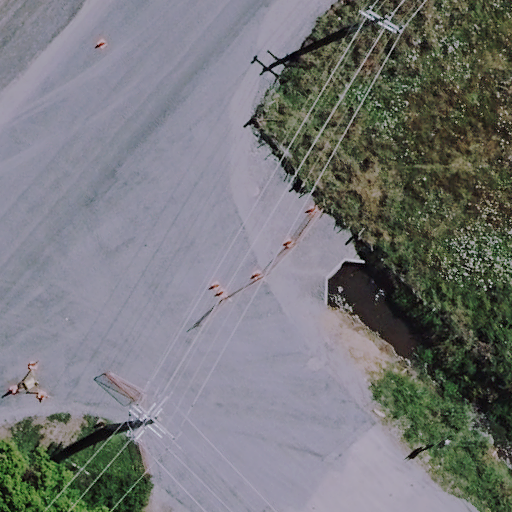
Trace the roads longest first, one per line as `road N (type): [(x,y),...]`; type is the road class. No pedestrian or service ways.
road 1 (unclassified): [(353,511),(0,157)]
road 2 (secondary): [(0,125),(108,0)]
